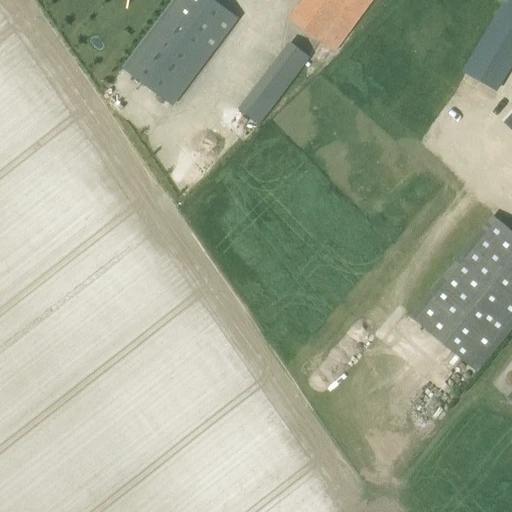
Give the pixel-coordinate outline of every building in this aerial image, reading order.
[(214,0),(172,0),(121,68),(172,106),(206,62),(202,59),(235,15),(214,0)] [(303,0),(289,19),(335,52),(372,0),(303,0)] [(464,73),(497,91),(511,64),(511,0),(507,0),(482,46),(473,41),(461,64),(467,67),(464,73)] [(315,62),(289,42),(238,108),(259,125),(300,71),(305,75),(315,62)] [(113,119),(137,87),(125,77),(100,109),(113,119)] [(142,139),(161,104),(148,97),(128,131),(142,139)] [(511,231),(493,216),(410,316),(477,372),(511,329),(511,231)]
